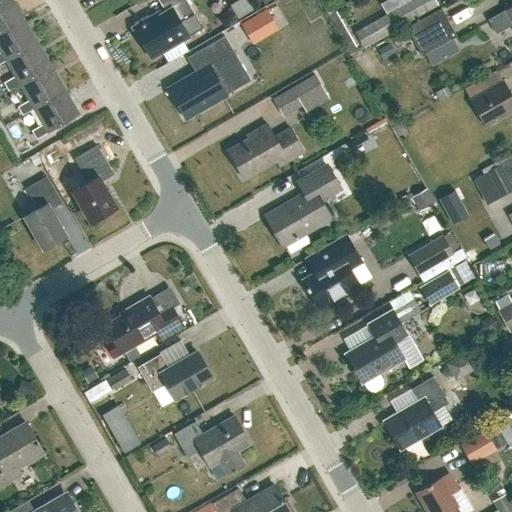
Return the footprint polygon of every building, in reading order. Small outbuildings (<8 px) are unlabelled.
[(0,0),(0,31),(23,18),(12,0),(0,0)] [(194,13),(185,0),(158,0),(165,12),(152,20),(150,17),(133,27),(151,58),(188,36),(180,21),(194,13)] [(363,48),(438,5),(435,0),(408,0),(354,31),(363,48)] [(511,4),(487,19),(495,33),(511,23),(511,4)] [(421,55),(456,36),(441,8),(406,27),(421,55)] [(242,25),(252,43),(277,28),(267,10),(242,25)] [(0,63),(5,61),(5,60),(36,42),(23,18),(0,31),(0,63)] [(196,73),(168,89),(185,118),(226,94),(216,77),(241,63),(224,35),(187,57),(196,73)] [(19,85),(18,84),(50,66),(36,42),(5,60),(5,61),(14,76),(3,83),(8,92),(19,85)] [(33,110),(32,108),(64,90),(50,66),(18,84),(19,85),(28,101),(17,107),(22,116),(33,110)] [(313,74),(293,86),(301,100),(321,88),(313,74)] [(511,96),(509,92),(502,80),(470,98),(485,127),(498,120),(497,117),(511,108),(511,96)] [(32,108),(33,110),(42,125),(30,131),(35,140),(46,133),(47,133),(79,115),(64,90),(32,108)] [(304,152),(289,128),(274,137),(267,125),(250,135),(251,137),(228,151),(244,178),(276,160),(280,167),(304,152)] [(72,191),(90,222),(115,207),(101,182),(113,175),(96,146),(74,159),(87,183),(72,191)] [(511,190),(511,187),(500,164),(487,171),(473,178),(486,204),(501,197),(511,190)] [(340,189),(327,166),(300,182),(306,192),(265,216),(282,245),(330,218),(320,201),(340,189)] [(61,203),(46,177),(25,188),(37,209),(24,216),(43,249),(66,236),(50,209),(61,203)] [(408,196),(416,208),(430,199),(422,187),(408,196)] [(454,188),(438,197),(451,222),(467,213),(454,188)] [(362,263),(346,235),(306,259),(314,273),(302,280),(318,308),(359,285),(350,270),(362,263)] [(418,274),(453,254),(452,252),(442,235),(407,255),(418,274)] [(453,254),(418,274),(422,282),(465,258),(459,248),(452,252),(453,254)] [(464,261),(448,270),(459,288),(474,280),(464,261)] [(429,305),(459,288),(448,270),(419,286),(429,305)] [(121,353),(124,351),(134,346),(154,334),(158,342),(182,328),(170,307),(157,315),(146,297),(117,314),(119,317),(105,326),(112,338),(103,342),(112,358),(121,353)] [(509,332),(511,330),(511,301),(497,309),(509,332)] [(399,323),(393,311),(369,325),(376,337),(346,354),(362,382),(363,381),(367,388),(370,391),(374,392),(381,388),(382,384),(382,380),(378,373),(403,359),(393,342),(406,335),(399,323)] [(455,380),(478,366),(468,348),(444,362),(455,380)] [(161,409),(175,400),(212,379),(196,352),(167,369),(159,355),(137,368),(151,393),(161,409)] [(113,390),(132,379),(125,367),(107,378),(113,390)] [(447,401),(433,377),(410,389),(418,402),(384,421),(400,449),(440,426),(431,410),(447,401)] [(493,420),(506,444),(511,441),(511,429),(503,414),(493,420)] [(139,444),(123,416),(108,425),(124,453),(139,444)] [(250,444),(234,417),(203,435),(195,422),(173,435),(187,458),(199,451),(209,468),(219,462),(227,475),(243,465),(235,452),(250,444)] [(0,485),(46,459),(25,423),(0,438),(0,485)] [(471,464),(496,449),(484,429),(459,444),(471,464)] [(157,456),(172,448),(166,437),(151,445),(157,456)] [(458,491),(448,473),(416,492),(427,511),(449,511),(457,507),(460,511),(469,511),(473,510),(461,489),(458,491)] [(288,511),(274,486),(246,503),(238,488),(212,503),(216,511),(288,511)] [(492,501),(498,511),(507,511),(511,509),(511,502),(506,492),(492,501)] [(63,494),(34,511),(32,511),(14,511),(13,509),(7,511),(77,511),(74,506),(71,508),(63,494)] [(184,511),(209,511),(205,502),(184,511)]
